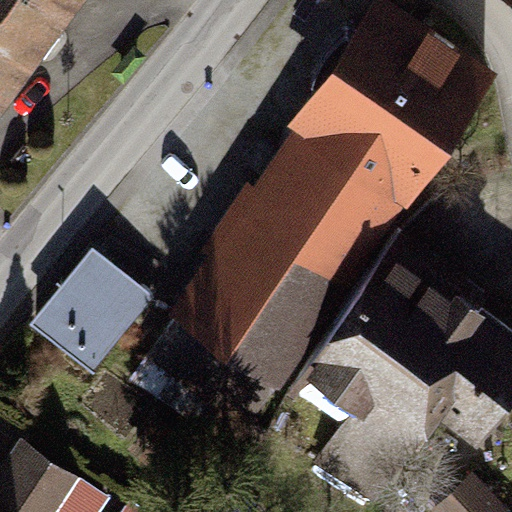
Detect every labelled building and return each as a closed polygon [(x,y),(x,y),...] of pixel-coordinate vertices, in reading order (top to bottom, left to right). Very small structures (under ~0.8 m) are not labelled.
[(0,0),(0,111),(9,117),(85,0),(0,0)] [(504,67),(401,0),(383,0),(153,350),(259,419),(407,195),(416,201),(504,67)] [(511,317),(404,235),(309,373),(355,408),(320,454),(386,505),(440,425),(485,456),(509,420),(511,422),(511,317)] [(102,244),(42,322),(104,370),(164,291),(102,244)] [(111,511),(123,495),(23,427),(0,460),(0,511),(111,511)] [(504,511),(510,507),(473,467),(430,508),(434,511),(504,511)]
